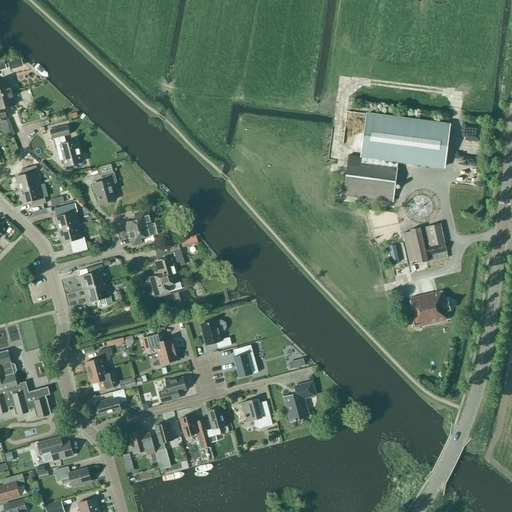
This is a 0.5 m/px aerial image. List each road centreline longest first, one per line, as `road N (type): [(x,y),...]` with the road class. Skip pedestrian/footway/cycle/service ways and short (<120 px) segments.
road 1 (tertiary): [(417,511),(459,439),(478,385),(501,226)]
road 2 (residential): [(93,436),(74,416),(57,354),(64,329),(49,269)]
road 3 (residential): [(93,436),(106,425),(212,396)]
